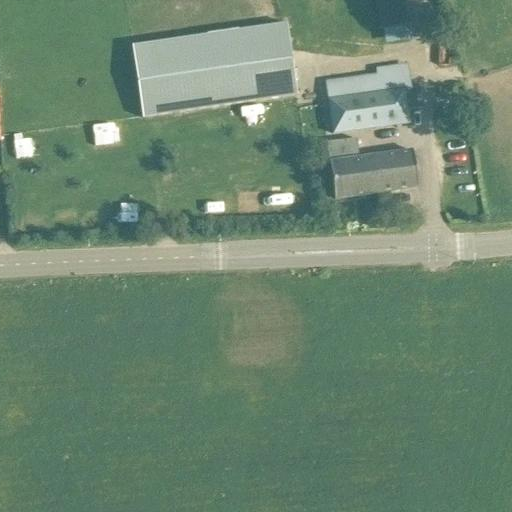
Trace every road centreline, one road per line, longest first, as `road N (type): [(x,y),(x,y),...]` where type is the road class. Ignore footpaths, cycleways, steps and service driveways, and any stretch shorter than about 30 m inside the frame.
road 1 (unclassified): [(0,266),(259,254)]
road 2 (unclassified): [(259,254),(394,258),(431,248)]
road 3 (unclassified): [(431,248),(395,241),(259,254)]
